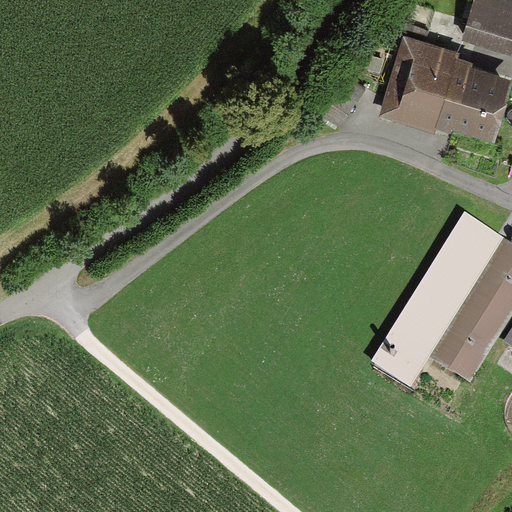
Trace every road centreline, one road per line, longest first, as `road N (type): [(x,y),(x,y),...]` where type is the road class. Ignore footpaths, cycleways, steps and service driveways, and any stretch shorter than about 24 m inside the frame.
road 1 (track): [(511,203),(377,142),(312,138),(55,317)]
road 2 (unclassified): [(352,0),(299,78),(242,135),(0,310)]
road 3 (track): [(26,293),(287,511)]
